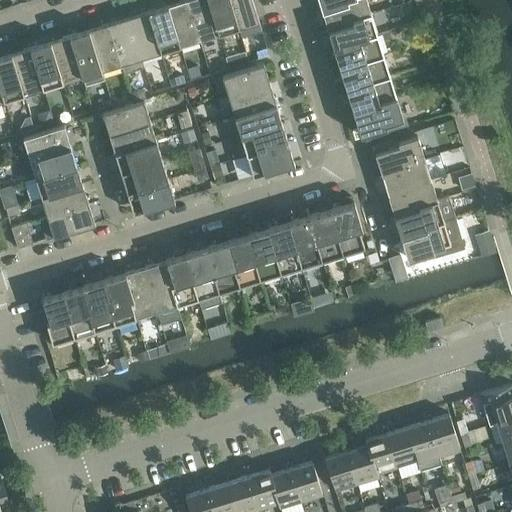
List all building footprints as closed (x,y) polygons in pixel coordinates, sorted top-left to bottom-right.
[(187,0),(178,0),(167,4),(180,45),(199,39),(187,0)] [(208,0),(187,0),(199,39),(219,33),(208,0)] [(229,0),(208,0),(219,33),(238,27),(229,0)] [(229,0),(238,27),(259,20),(252,0),(229,0)] [(318,0),(322,8),(347,1),(346,0),(318,0)] [(322,8),(328,29),(353,21),(352,18),(371,12),(366,0),(346,0),(347,1),(322,8)] [(167,4),(147,10),(160,51),(180,45),(167,4)] [(147,10),(128,16),(141,57),(160,51),(147,10)] [(328,29),(334,50),(360,42),(359,39),(377,33),(371,12),(352,18),(353,21),(328,29)] [(108,22),(121,63),(124,72),(144,66),(141,57),(128,16),(108,22)] [(108,22),(89,28),(101,69),(121,63),(108,22)] [(69,34),(82,75),(85,84),(104,78),(101,69),(89,28),(69,34)] [(334,50),(341,70),(366,63),(365,59),(383,53),(377,33),(359,39),(360,42),(334,50)] [(69,34),(50,40),(63,81),(82,75),(69,34)] [(50,40),(30,46),(43,87),(63,81),(50,40)] [(30,46),(11,52),(23,93),(43,87),(30,46)] [(266,47),(256,50),(258,57),(269,54),(266,47)] [(11,52),(0,55),(0,86),(4,99),(23,93),(11,52)] [(242,52),(226,57),(229,67),(245,62),(242,52)] [(341,70),(347,91),(372,83),(371,80),(390,74),(383,53),(365,59),(366,63),(341,70)] [(222,75),(228,95),(270,83),(263,62),(222,75)] [(201,64),(191,67),(194,78),(204,75),(201,64)] [(182,74),(169,78),(171,86),(185,81),(182,74)] [(347,91),(354,112),(379,104),(378,100),(396,95),(390,74),(371,80),(372,83),(347,91)] [(228,95),(234,115),(276,102),(270,83),(228,95)] [(145,87),(132,91),(136,102),(144,99),(148,98),(145,87)] [(379,104),(354,112),(360,133),(386,125),(388,131),(406,125),(396,95),(378,100),(379,104)] [(111,98),(101,101),(103,107),(112,104),(111,98)] [(102,112),(109,133),(150,120),(144,99),(136,102),(102,112)] [(234,115),(240,134),(282,122),(276,102),(234,115)] [(109,133),(115,152),(156,139),(150,120),(109,133)] [(240,134),(246,154),(288,141),(282,122),(240,134)] [(23,137),(29,157),(70,144),(64,124),(23,137)] [(375,152),(382,174),(407,166),(406,163),(424,157),(417,135),(398,141),(399,145),(375,152)] [(115,152),(121,171),(162,159),(156,139),(115,152)] [(288,141),(246,154),(253,174),(289,163),(285,150),(290,148),(288,141)] [(29,157),(35,177),(76,164),(70,144),(29,157)] [(382,174),(388,195),(413,187),(412,184),(431,178),(424,157),(406,163),(407,166),(382,174)] [(121,171),(127,191),(168,178),(162,159),(121,171)] [(35,177),(41,196),(83,183),(76,164),(35,177)] [(168,178),(127,191),(129,198),(134,197),(138,210),(174,199),(168,178)] [(388,195),(394,215),(420,208),(419,204),(437,198),(431,178),(412,184),(413,187),(388,195)] [(41,196),(47,216),(89,203),(83,183),(41,196)] [(481,206),(478,196),(467,199),(470,210),(481,206)] [(394,215),(401,236),(426,228),(425,225),(443,219),(437,198),(419,204),(420,208),(394,215)] [(354,200),(332,207),(340,232),(336,233),(344,256),(365,249),(358,227),(362,226),(354,200)] [(89,203),(47,216),(40,218),(46,238),(90,225),(86,212),(91,210),(89,204),(89,203)] [(332,207),(311,213),(319,239),(316,240),(323,263),(344,256),(336,233),(340,232),(332,207)] [(311,213),(291,220),(299,245),(295,246),(302,269),(323,263),(316,240),(319,239),(311,213)] [(426,228),(401,236),(408,258),(433,250),(435,256),(465,247),(455,215),(443,219),(425,225),(426,228)] [(291,220),(270,226),(278,251),(275,252),(282,275),(302,269),(295,246),(299,245),(291,220)] [(27,223),(23,224),(23,223),(11,226),(18,247),(29,244),(29,243),(33,241),(27,223)] [(270,226),(250,233),(257,258),(254,259),(260,277),(279,271),(280,276),(282,275),(275,252),(278,251),(270,226)] [(479,230),(484,251),(496,249),(492,228),(479,230)] [(250,233),(229,239),(237,264),(233,265),(239,284),(260,277),(254,259),(257,258),(250,233)] [(229,239),(208,245),(216,271),(213,272),(218,290),(239,284),(233,265),(237,264),(229,239)] [(208,245),(187,252),(195,277),(192,278),(198,296),(218,290),(213,272),(216,271),(208,245)] [(403,250),(390,255),(398,278),(411,274),(403,250)] [(187,252),(167,258),(175,283),(171,284),(177,303),(198,296),(192,278),(195,277),(187,252)] [(167,258),(146,265),(154,290),(150,291),(156,309),(177,303),(171,284),(175,283),(167,258)] [(146,265),(126,271),(133,296),(130,297),(137,320),(138,320),(137,315),(156,309),(150,291),(154,290),(146,265)] [(126,271),(105,277),(113,303),(109,304),(116,327),(137,320),(130,297),(133,296),(126,271)] [(105,277),(84,284),(92,309),(89,310),(96,333),(116,327),(109,304),(113,303),(105,277)] [(84,284),(64,290),(71,315),(68,316),(75,339),(96,333),(89,310),(92,309),(84,284)] [(71,315),(64,290),(42,297),(50,321),(46,322),(54,346),(75,339),(68,316),(71,315)] [(35,306),(40,324),(49,321),(44,304),(35,306)] [(441,316),(425,321),(428,330),(443,326),(441,316)] [(489,423),(497,421),(511,416),(511,382),(480,392),(489,423)] [(449,412),(427,419),(438,453),(460,446),(449,412)] [(511,416),(497,421),(503,441),(511,438),(511,416)] [(456,419),(460,432),(467,430),(463,417),(456,419)] [(427,419),(407,425),(417,459),(438,453),(427,419)] [(407,425),(386,432),(397,466),(417,459),(407,425)] [(467,430),(460,432),(464,445),(471,443),(467,430)] [(364,438),(366,443),(367,443),(376,472),(377,472),(397,466),(386,432),(364,438)] [(511,438),(503,441),(510,462),(511,461),(511,438)] [(366,443),(346,449),(357,483),(379,476),(377,472),(376,472),(367,443),(366,443)] [(357,483),(346,449),(325,456),(335,490),(357,483)] [(312,460),(291,466),(301,500),(323,494),(312,460)] [(464,462),(468,475),(475,473),(471,460),(464,462)] [(291,466),(271,472),(270,473),(279,502),(278,502),(279,507),(301,500),(291,466)] [(270,468),(248,475),(258,508),(278,502),(279,502),(270,473),(271,472),(270,468)] [(475,473),(468,475),(472,488),(479,486),(475,473)] [(248,475),(227,481),(236,511),(246,511),(258,508),(248,475)] [(0,511),(2,511),(0,506),(9,503),(1,477),(0,477),(0,511)] [(236,511),(227,481),(207,487),(214,511),(236,511)] [(214,511),(207,487),(185,494),(190,511),(214,511)] [(464,491),(451,495),(453,501),(466,497),(464,491)] [(453,501),(451,495),(438,499),(440,505),(453,501)] [(422,499),(408,503),(410,509),(424,505),(422,499)] [(477,503),(479,511),(487,511),(484,501),(477,503)] [(402,511),(410,509),(408,503),(395,507),(396,511),(402,511)]
